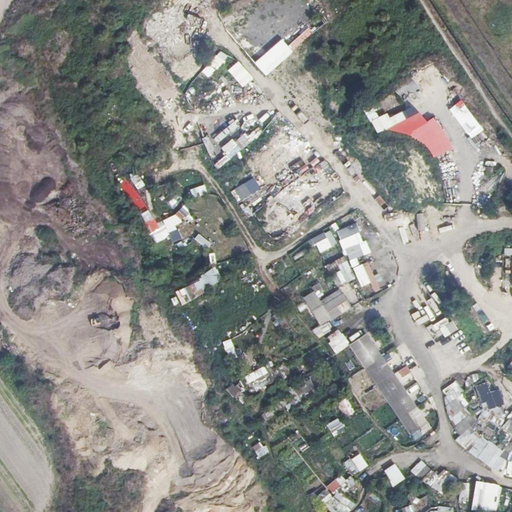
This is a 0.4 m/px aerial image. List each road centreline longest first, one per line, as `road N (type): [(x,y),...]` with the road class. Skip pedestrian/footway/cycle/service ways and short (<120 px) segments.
road 1 (track): [(511,223),(427,241),(350,185),(207,23)]
road 2 (track): [(0,337),(88,457),(108,511)]
road 3 (unclassified): [(511,135),(423,0)]
